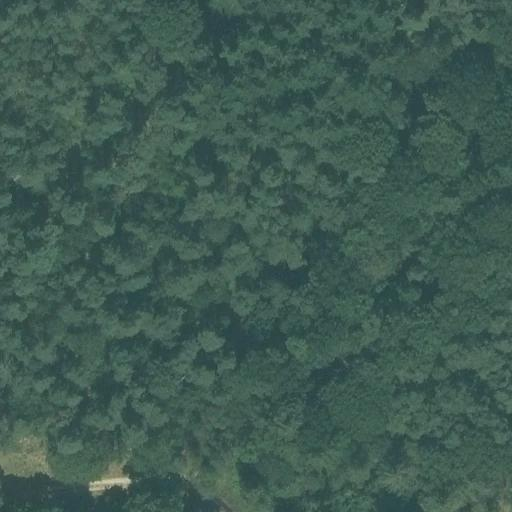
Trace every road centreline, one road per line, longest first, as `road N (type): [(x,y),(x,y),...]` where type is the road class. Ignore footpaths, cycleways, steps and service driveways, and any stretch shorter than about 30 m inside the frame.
road 1 (track): [(402,0),(322,231),(242,411)]
road 2 (track): [(200,398),(242,411),(244,456),(511,449)]
road 3 (track): [(200,398),(160,337),(0,164)]
road 4 (track): [(0,484),(194,487),(244,456)]
road 5 (track): [(0,396),(200,398)]
